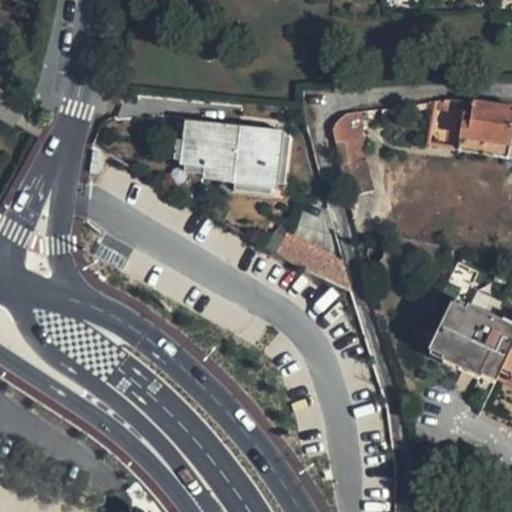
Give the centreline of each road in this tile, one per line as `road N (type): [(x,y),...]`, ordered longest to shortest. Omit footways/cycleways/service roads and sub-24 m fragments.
road 1 (residential): [(406,511),(394,389),(322,125),(358,94),(511,86)]
road 2 (primary): [(295,511),(182,366),(78,298)]
road 3 (residential): [(7,288),(25,334),(154,436),(200,511)]
road 4 (primary): [(0,355),(111,428),(198,511)]
road 5 (residential): [(78,110),(14,233),(7,288)]
road 6 (residential): [(78,298),(63,222),(78,110)]
